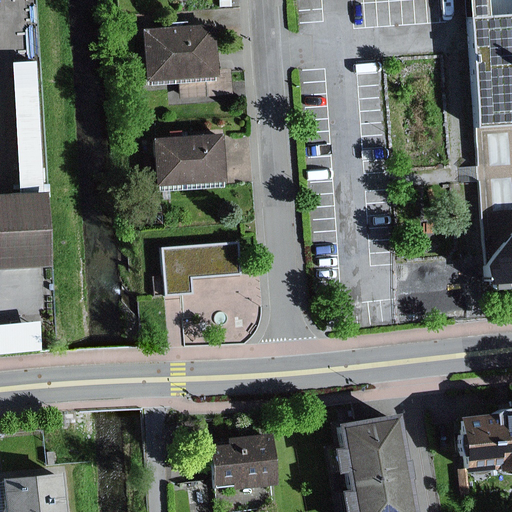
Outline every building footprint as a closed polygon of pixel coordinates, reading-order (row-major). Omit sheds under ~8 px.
[(511,11),(472,14),(478,121),(511,118),(511,11)] [(214,20),(143,27),(148,81),(219,75),(214,20)] [(223,129),(152,135),(156,182),(227,176),(223,129)] [(0,267),(62,264),(56,179),(0,182),(0,267)] [(246,271),(245,236),(160,240),(162,289),(197,288),(196,273),(246,271)] [(511,240),(493,261),(492,307),(511,298),(511,240)] [(40,320),(0,321),(0,351),(41,350),(40,320)] [(511,407),(466,414),(475,469),(511,463),(511,407)] [(425,511),(406,409),(344,420),(361,511),(425,511)] [(282,428),(218,431),(220,483),(284,480),(282,428)] [(0,475),(0,511),(30,511),(27,474),(0,475)]
